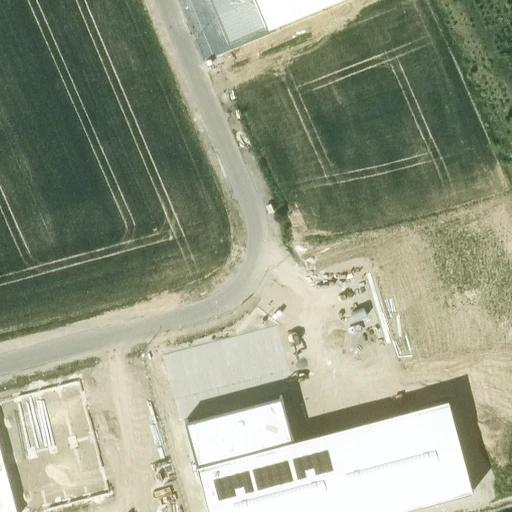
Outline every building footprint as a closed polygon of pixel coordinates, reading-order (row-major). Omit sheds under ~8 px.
[(209,0),(228,45),(267,29),(254,0),(209,0)] [(254,0),(267,29),(335,0),(254,0)] [(0,438),(21,511),(27,511),(108,489),(78,383),(0,404),(0,438)] [(197,463),(294,438),(281,394),(185,419),(197,463)] [(197,463),(209,511),(388,511),(473,490),(448,397),(294,438),(197,463)] [(0,511),(21,511),(0,438),(0,511)]
